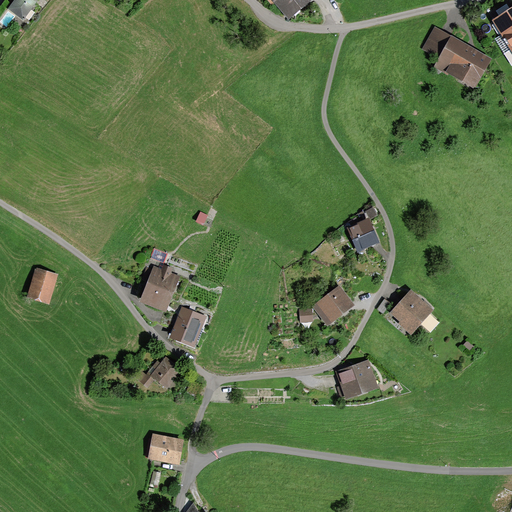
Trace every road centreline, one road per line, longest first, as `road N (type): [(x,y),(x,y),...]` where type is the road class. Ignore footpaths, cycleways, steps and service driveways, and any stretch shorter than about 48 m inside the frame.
road 1 (residential): [(0,201),(87,259),(149,329),(212,380),(193,435),(194,467)]
road 2 (residential): [(511,470),(243,445),(194,467)]
road 3 (residential): [(465,0),(326,29),(280,23),(248,0)]
